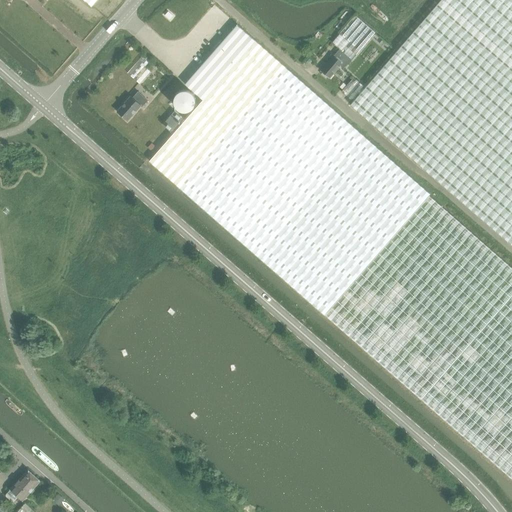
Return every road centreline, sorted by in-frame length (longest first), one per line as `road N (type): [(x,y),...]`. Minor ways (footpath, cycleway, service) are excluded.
road 1 (tertiary): [(43,105),(497,511)]
road 2 (unclassified): [(217,0),(511,252)]
road 3 (unknown): [(174,511),(84,430),(41,371),(13,365),(0,328)]
road 4 (unclassified): [(43,105),(139,0)]
road 5 (residential): [(90,511),(0,431)]
